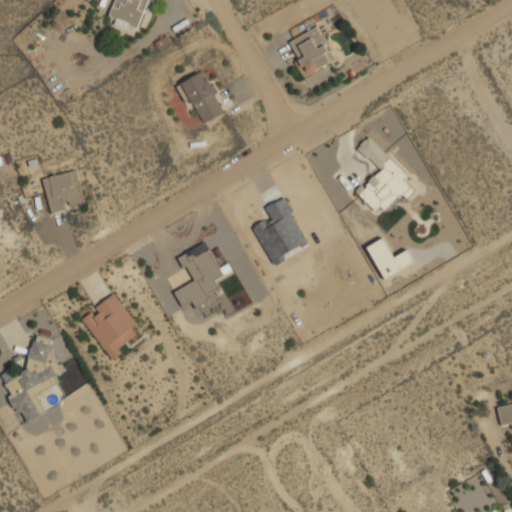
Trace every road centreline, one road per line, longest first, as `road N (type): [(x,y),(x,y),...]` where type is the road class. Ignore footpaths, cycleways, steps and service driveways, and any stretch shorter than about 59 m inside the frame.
road 1 (residential): [(0,306),(511,1)]
road 2 (track): [(130,511),(511,283)]
road 3 (residential): [(291,132),(212,0)]
